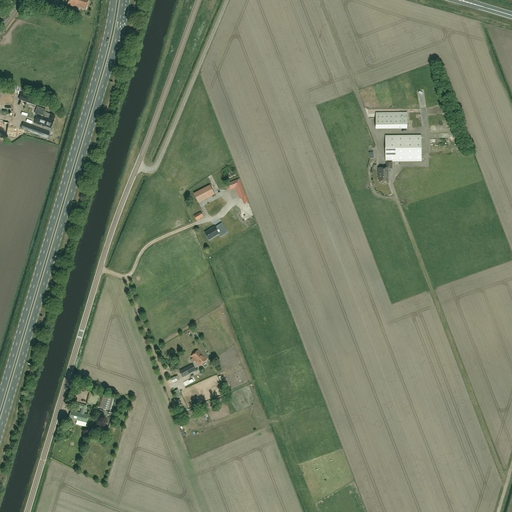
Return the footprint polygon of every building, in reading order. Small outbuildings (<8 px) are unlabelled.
[(68,0),(67,6),(73,7),(73,6),(86,10),(88,0),(68,0)] [(27,102),(39,106),(40,102),(29,97),(27,102)] [(49,117),(38,113),(34,123),(44,126),(50,128),(55,117),(49,115),(49,117)] [(398,116),(398,129),(407,129),(407,116),(398,116)] [(0,133),(9,136),(12,124),(0,121),(0,133)] [(49,133),(43,131),(23,123),(21,128),(48,138),(49,133)] [(421,135),(385,136),(386,162),(386,168),(378,168),(378,177),(379,177),(379,182),(388,181),(388,169),(392,169),(392,162),(421,161),(421,135)] [(228,183),(231,189),(235,188),(239,199),(241,198),(243,206),(249,203),(239,179),(228,183)] [(210,188),(193,195),(196,203),(214,197),(210,188)] [(196,220),(203,216),(201,212),(194,216),(196,220)] [(214,227),(205,233),(209,240),(219,234),(217,232),(223,228),(225,231),(228,228),(221,221),(218,224),(219,225),(214,227)] [(198,350),(191,356),(193,358),(191,360),(194,362),(195,361),(200,366),(207,360),(198,350)] [(183,378),(187,376),(196,371),(192,364),(183,369),(179,371),(183,378)] [(100,408),(109,411),(113,397),(104,394),(100,408)] [(87,406),(84,405),(77,403),(76,407),(81,408),(80,413),(71,411),(69,419),(86,423),(88,415),(84,414),(85,409),(86,409),(87,406)] [(109,422),(110,418),(107,417),(109,412),(106,411),(99,409),(97,419),(101,420),(109,422)]
